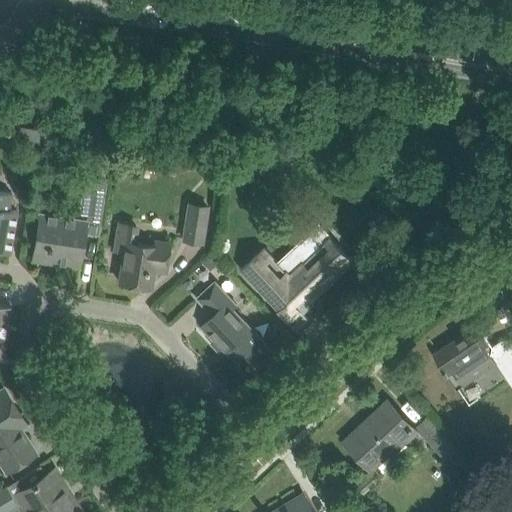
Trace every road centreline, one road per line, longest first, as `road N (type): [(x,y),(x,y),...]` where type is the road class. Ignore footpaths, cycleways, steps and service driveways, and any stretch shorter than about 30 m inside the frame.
road 1 (residential): [(119,511),(28,361),(35,315),(59,302),(150,321),(262,440)]
road 2 (tertiary): [(511,74),(91,0)]
road 3 (residential): [(511,248),(412,300),(262,440)]
